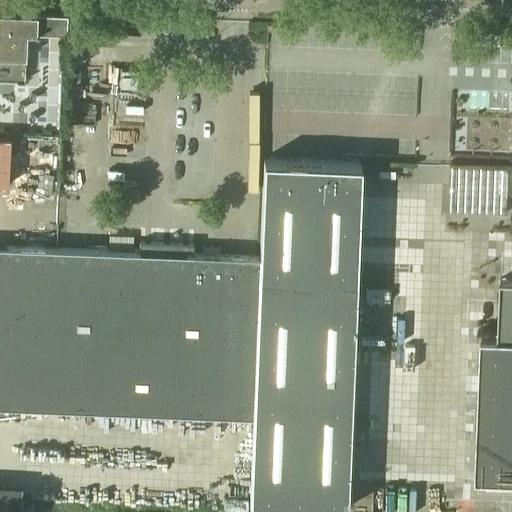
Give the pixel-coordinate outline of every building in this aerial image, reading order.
[(0,79),(24,81),(26,32),(66,34),(66,14),(0,11),(0,79)] [(457,49),(469,50),(469,33),(457,33),(457,49)] [(55,60),(66,60),(66,45),(56,45),(55,60)] [(249,505),(346,509),(359,180),(262,176),(249,505)] [(0,404),(252,415),(258,255),(192,253),(192,244),(139,241),(138,250),(0,244),(0,404)] [(475,477),(511,478),(511,278),(500,278),(498,337),(481,336),(480,357),(479,357),(478,395),(479,395),(475,477)]
